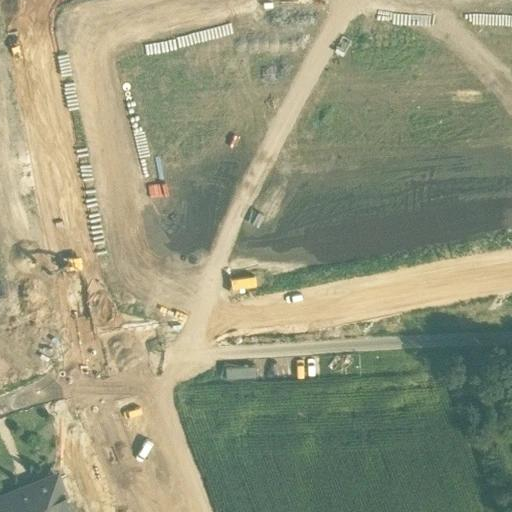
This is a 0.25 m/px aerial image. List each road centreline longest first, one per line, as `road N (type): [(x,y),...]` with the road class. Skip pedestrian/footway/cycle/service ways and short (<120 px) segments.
road 1 (residential): [(91,370),(22,30),(24,0)]
road 2 (residential): [(511,279),(208,337)]
road 3 (unclassified): [(511,338),(245,352),(208,337)]
road 4 (residential): [(139,511),(91,370)]
road 5 (residential): [(208,337),(91,370)]
